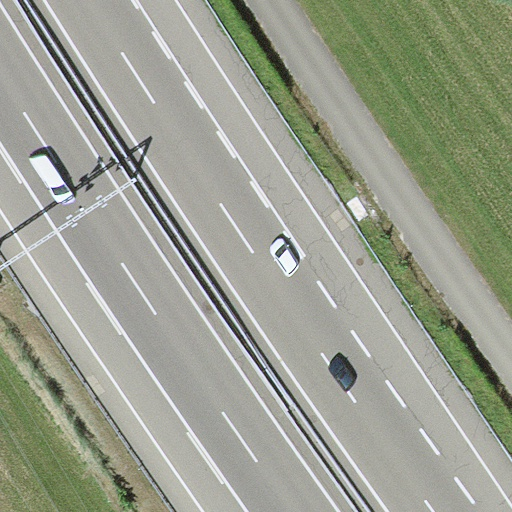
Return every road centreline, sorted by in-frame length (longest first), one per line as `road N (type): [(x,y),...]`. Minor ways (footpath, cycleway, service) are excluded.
road 1 (motorway): [(440,511),(90,0)]
road 2 (motorway): [(0,72),(291,511)]
road 3 (track): [(511,376),(438,278),(269,0)]
